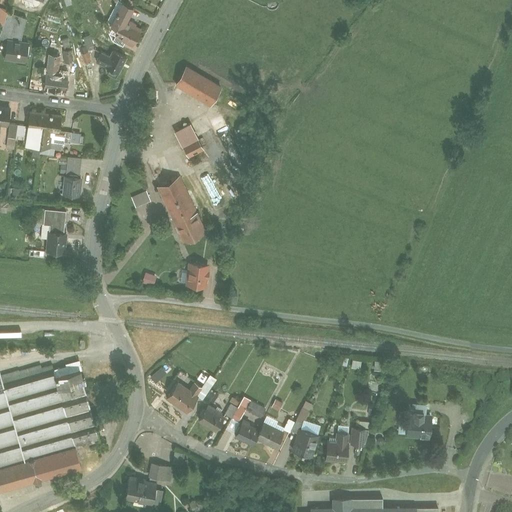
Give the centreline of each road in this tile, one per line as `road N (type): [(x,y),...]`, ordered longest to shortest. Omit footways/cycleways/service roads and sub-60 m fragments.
road 1 (residential): [(102,301),(223,308),(511,349)]
road 2 (residential): [(472,476),(444,469),(371,480),(295,475),(224,459),(138,415)]
road 3 (unclassified): [(102,301),(92,274),(95,232),(122,109)]
road 4 (unclassified): [(25,511),(103,476),(138,415)]
road 5 (residential): [(0,92),(122,109)]
road 6 (unclassified): [(138,415),(129,359),(102,301)]
road 7 (unclassified): [(122,109),(172,0)]
